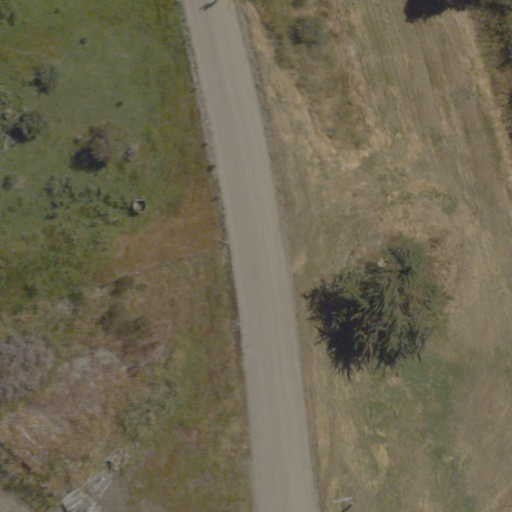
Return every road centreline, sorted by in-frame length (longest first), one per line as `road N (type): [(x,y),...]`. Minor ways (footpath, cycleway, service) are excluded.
road 1 (unclassified): [(208,0),(267,328)]
road 2 (track): [(267,328),(289,511)]
